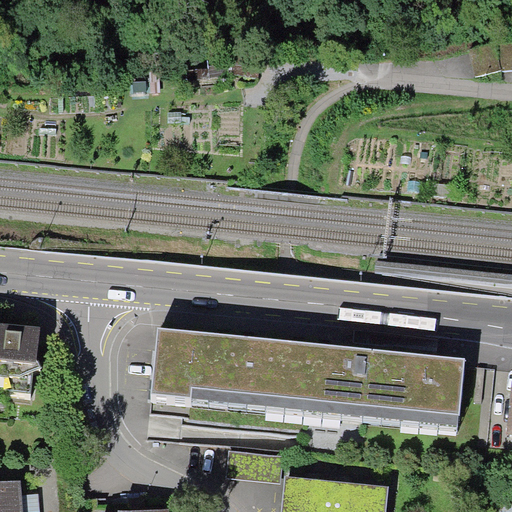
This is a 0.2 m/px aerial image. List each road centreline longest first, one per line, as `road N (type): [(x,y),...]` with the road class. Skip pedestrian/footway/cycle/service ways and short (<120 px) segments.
road 1 (primary): [(90,280),(511,323)]
road 2 (residential): [(90,280),(91,366),(108,438),(137,468),(218,511)]
